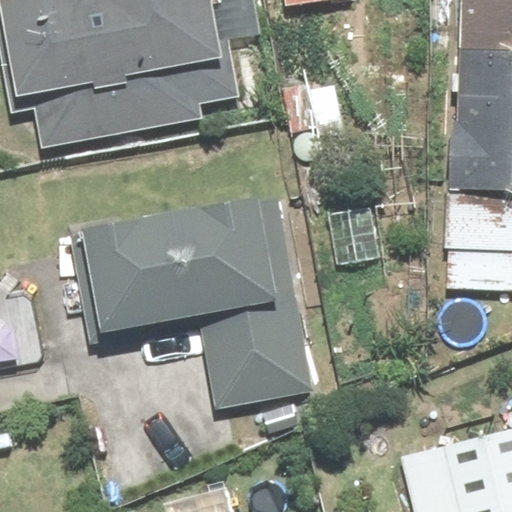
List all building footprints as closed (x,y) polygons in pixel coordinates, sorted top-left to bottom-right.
[(241,0),(4,0),(19,125),(253,97),(241,0)] [(511,0),(459,0),(452,188),(511,190),(511,0)] [(351,149),(341,89),(290,97),(300,157),(351,149)] [(206,407),(302,388),(266,200),(90,232),(111,341),(190,326),(206,407)] [(383,203),(329,210),(337,276),(392,270),(383,203)] [(511,511),(511,423),(400,449),(414,511),(511,511)]
